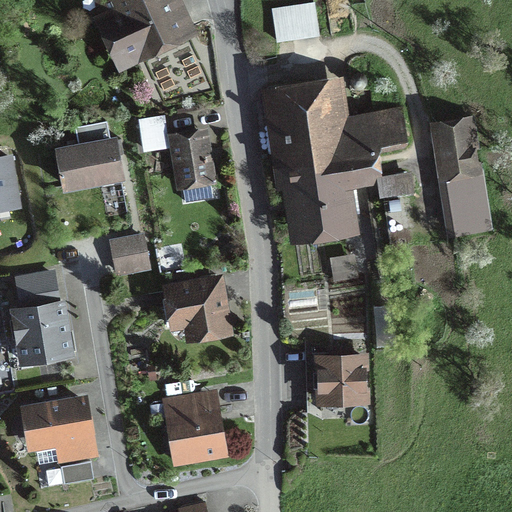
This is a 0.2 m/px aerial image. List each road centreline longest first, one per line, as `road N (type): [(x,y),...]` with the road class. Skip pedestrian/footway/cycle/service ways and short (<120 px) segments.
road 1 (unclassified): [(268,470),(267,299),(220,0)]
road 2 (residential): [(131,500),(80,260)]
road 3 (residential): [(268,470),(131,500)]
